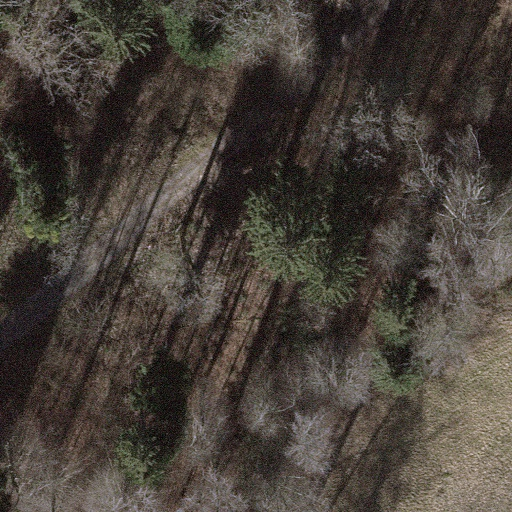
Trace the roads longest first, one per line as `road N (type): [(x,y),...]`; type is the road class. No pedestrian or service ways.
road 1 (track): [(362,0),(103,189),(0,296)]
road 2 (track): [(511,318),(315,471),(311,511)]
